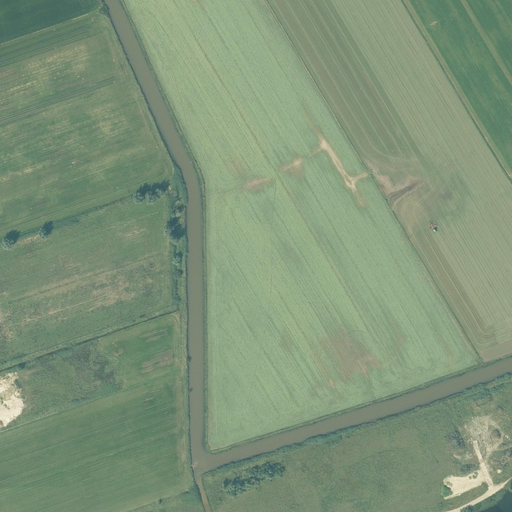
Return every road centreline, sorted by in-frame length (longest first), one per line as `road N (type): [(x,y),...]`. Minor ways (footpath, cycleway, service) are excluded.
road 1 (residential): [(50,36),(72,103),(125,187),(125,251)]
road 2 (residential): [(151,423),(76,433),(0,472)]
